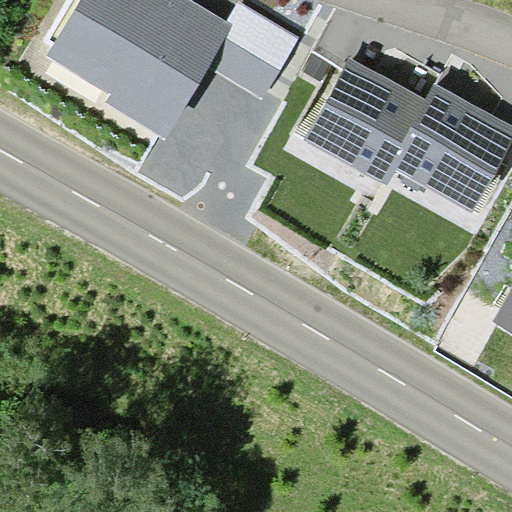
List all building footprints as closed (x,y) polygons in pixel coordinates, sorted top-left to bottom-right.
[(228,20),(194,0),(80,0),(49,53),(113,90),(107,101),(167,136),(209,66),(234,23),(228,20)] [(239,0),(228,20),(234,23),(209,66),(264,99),(301,37),(239,0)] [(428,97),(350,55),(305,138),(389,183),(397,169),(412,140),(406,137),(428,97)] [(511,123),(436,82),(428,97),(406,137),(412,140),(397,169),(474,211),(511,141),(511,123)] [(511,282),(493,317),(511,327),(511,282)]
